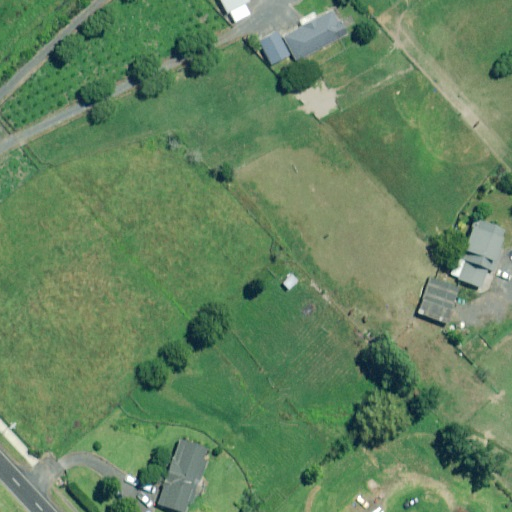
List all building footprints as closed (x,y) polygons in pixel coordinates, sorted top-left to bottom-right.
[(219,0),(226,14),(229,13),(234,22),(249,15),(243,4),(248,1),(247,0),(219,0)] [(336,22),(331,11),(282,35),(294,60),(346,34),(340,21),(336,22)] [(288,56),(276,33),(259,42),(271,65),(288,56)] [(502,229),(473,219),(458,258),(488,269),(502,229)] [(486,272),(454,262),(449,277),(481,288),(486,272)] [(289,273),(280,284),(289,292),(298,280),(289,273)] [(458,288),(429,277),(416,313),(445,324),(458,288)] [(205,448),(178,439),(156,504),(180,511),(185,511),(195,484),(193,484),(205,448)]
